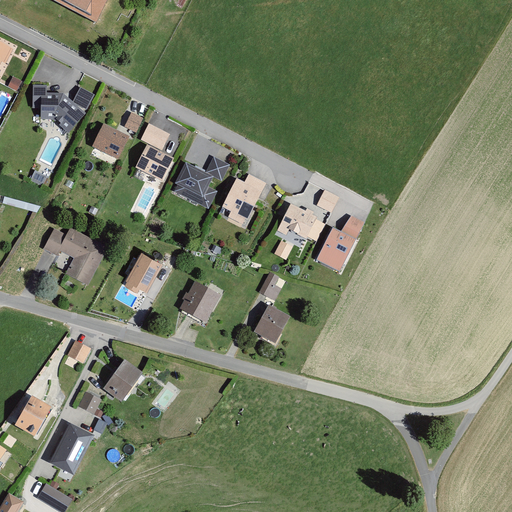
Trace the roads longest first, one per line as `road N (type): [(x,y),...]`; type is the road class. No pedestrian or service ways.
road 1 (residential): [(0,295),(389,407)]
road 2 (residential): [(0,23),(295,170)]
